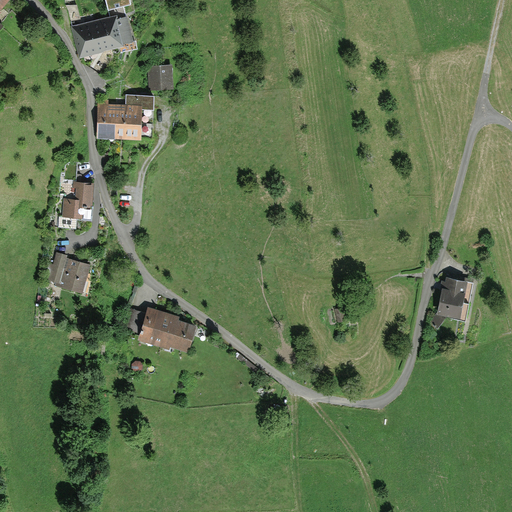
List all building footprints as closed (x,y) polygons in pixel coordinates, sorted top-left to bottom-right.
[(124,16),(73,28),(79,55),(130,43),(124,16)] [(170,65),(148,66),(149,87),(171,86),(170,65)] [(152,140),(153,95),(126,94),(125,106),(100,105),(99,138),(152,140)] [(88,217),(90,184),(77,183),(76,199),(64,199),(63,216),(88,217)] [(80,291),(86,265),(56,258),(50,284),(80,291)] [(439,315),(464,320),(471,286),(446,280),(439,315)] [(193,322),(150,310),(142,339),(185,351),(193,322)] [(135,324),(146,323),(145,312),(134,313),(135,324)] [(136,373),(141,371),(143,366),(141,361),(136,359),(131,362),(129,367),(131,371),(136,373)]
